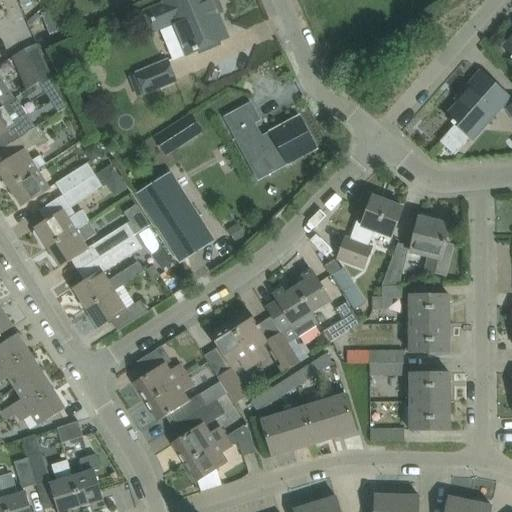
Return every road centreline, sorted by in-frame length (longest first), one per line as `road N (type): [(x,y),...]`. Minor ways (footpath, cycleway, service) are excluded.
road 1 (residential): [(86,373),(276,251),(377,138)]
road 2 (residential): [(171,511),(340,460),(484,457)]
road 3 (residential): [(484,457),(479,176)]
road 4 (residential): [(377,138),(495,0)]
road 5 (residential): [(377,138),(314,81),(280,0)]
road 6 (residential): [(0,242),(86,373)]
road 7 (residential): [(86,373),(158,511)]
